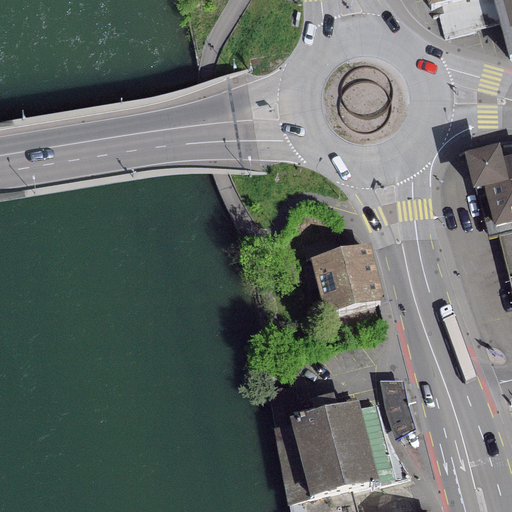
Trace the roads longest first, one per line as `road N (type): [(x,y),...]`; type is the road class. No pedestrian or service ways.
road 1 (primary): [(474,511),(385,168)]
road 2 (primary): [(306,116),(0,164)]
